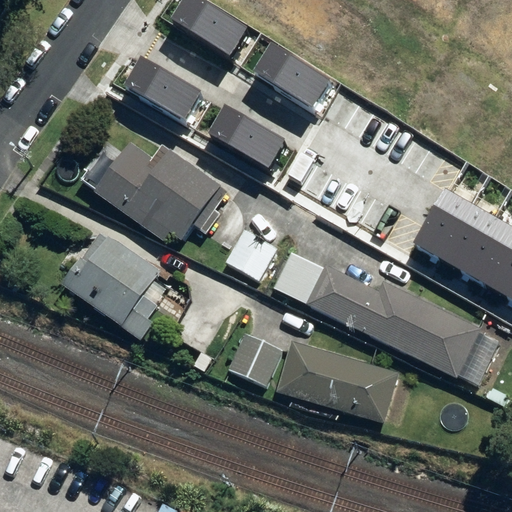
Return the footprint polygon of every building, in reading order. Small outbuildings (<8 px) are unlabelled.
[(348,0),(236,0),(231,10),(327,64),(360,6),(348,0)] [(492,0),(465,0),(459,10),(478,23),(492,0)] [(306,118),(222,61),(180,124),(248,169),(272,134),(289,145),(306,118)] [(511,153),(511,143),(423,89),(400,127),(493,184),(511,153)] [(174,233),(186,241),(197,226),(208,233),(222,215),(217,211),(232,191),(167,144),(156,158),(134,143),(98,191),(169,241),(174,233)] [(295,160),(274,195),(312,218),(333,183),(295,160)] [(229,263),(261,281),(280,249),(248,231),(229,263)] [(511,310),(511,250),(475,231),(451,279),(511,310)] [(67,285),(145,340),(157,324),(136,309),(163,271),(113,236),(111,239),(103,233),(67,285)] [(310,305),(460,379),(484,329),(387,282),(382,291),(330,266),(310,305)] [(232,371),(269,388),(286,352),(249,335),(232,371)] [(281,393),(388,424),(403,374),(296,342),(281,393)] [(196,365),(206,372),(214,360),(204,353),(196,365)]
